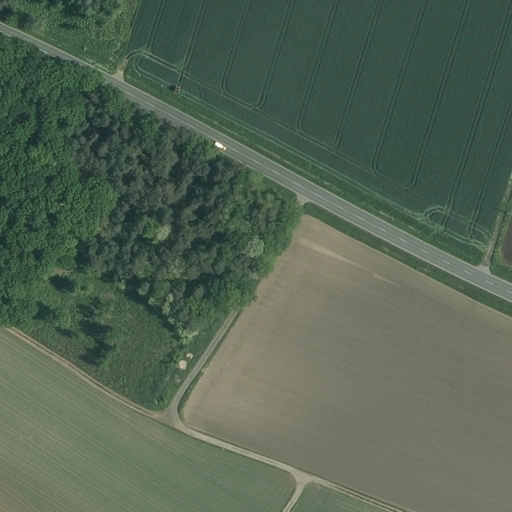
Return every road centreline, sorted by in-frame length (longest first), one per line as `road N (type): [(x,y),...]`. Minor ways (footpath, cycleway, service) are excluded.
road 1 (secondary): [(511,295),(104,81),(0,35)]
road 2 (track): [(284,511),(300,485),(294,469),(186,431),(172,410),(308,189)]
